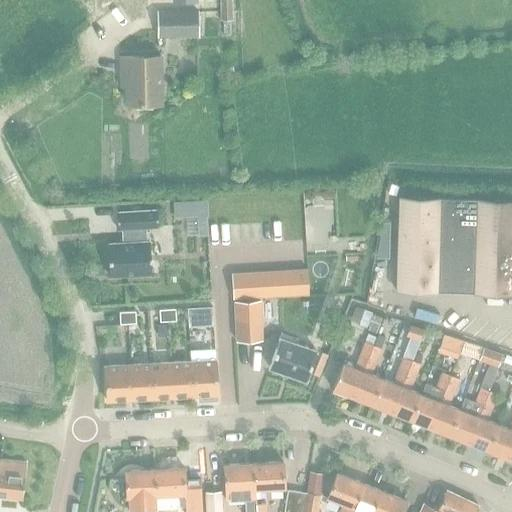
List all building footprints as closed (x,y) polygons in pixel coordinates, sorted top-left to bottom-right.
[(232,19),(231,0),(219,0),(220,19),(232,19)] [(158,35),(197,34),(197,10),(157,11),(158,35)] [(127,103),(161,102),(159,54),(120,55),(120,72),(126,72),(127,103)] [(396,290),(511,293),(511,199),(399,196),(396,290)] [(206,212),(206,198),(173,200),(174,214),(206,212)] [(156,209),(116,212),(117,229),(122,229),(123,242),(107,243),(109,276),(150,274),(148,241),(146,241),(145,227),(157,227),(156,209)] [(389,220),(381,219),(374,256),(387,256),(389,220)] [(307,269),(294,270),(295,294),(308,293),(307,269)] [(281,270),(269,271),(270,295),(283,294),(281,270)] [(294,270),(281,270),(283,294),(295,294),(294,270)] [(258,296),(270,295),(269,271),(256,272),(258,296)] [(245,298),(244,275),(231,276),(233,297),(233,299),(245,298)] [(256,275),(244,275),(245,298),(257,297),(256,275)] [(260,301),(234,302),(236,340),(261,339),(260,301)] [(212,318),(212,306),(204,306),(204,318),(212,318)] [(175,308),(167,309),(168,321),(176,320),(175,308)] [(160,321),(168,321),(167,309),(159,309),(160,321)] [(127,311),(127,323),(135,323),(135,310),(127,311)] [(119,324),(127,323),(127,311),(119,311),(119,324)] [(406,335),(419,340),(423,329),(410,324),(406,335)] [(305,380),(316,350),(279,337),(268,368),(305,380)] [(332,388),(352,396),(373,344),(365,341),(355,367),(343,362),(332,388)] [(372,404),(382,378),(371,373),(375,362),(381,348),(373,344),(352,396),(372,404)] [(479,359),(497,366),(501,354),(483,347),(479,359)] [(372,404),(391,411),(412,359),(403,356),(397,371),(393,382),(382,378),(372,404)] [(215,359),(190,360),(192,396),(217,394),(215,359)] [(391,411),(410,419),(421,393),(410,389),(420,363),(412,359),(391,411)] [(190,360),(170,361),(172,397),(192,396),(190,360)] [(170,361),(150,363),(152,398),(172,397),(170,361)] [(152,398),(150,363),(130,364),(132,399),(152,398)] [(106,401),(132,399),(130,364),(104,365),(106,401)] [(410,419),(429,427),(450,375),(441,371),(436,386),(431,397),(421,393),(410,419)] [(449,435),(459,408),(448,404),(452,393),(458,378),(450,375),(429,427),(449,435)] [(449,435),(468,442),(489,390),(480,386),(470,413),(459,408),(449,435)] [(468,442),(487,450),(497,424),(486,419),(497,393),(489,390),(468,442)] [(487,450),(506,458),(511,442),(511,419),(508,428),(497,424),(487,450)] [(0,460),(0,495),(23,498),(27,463),(0,460)] [(253,463),(254,490),(284,488),(282,461),(253,463)] [(245,498),(245,505),(245,511),(255,511),(255,505),(254,490),(253,463),(223,464),(226,499),(245,498)] [(154,469),(156,496),(183,494),(184,511),(201,511),(199,478),(184,479),(183,467),(154,469)] [(156,496),(154,469),(124,471),(126,498),(128,497),(129,511),(157,509),(156,496)] [(323,473),(309,471),(305,493),(305,492),(301,511),(316,511),(320,494),(323,473)] [(343,504),(354,509),(364,483),(336,472),(326,497),(343,504)] [(364,483),(354,509),(352,511),(401,511),(406,501),(364,483)] [(474,511),(478,505),(446,489),(436,509),(422,503),(418,511),(474,511)] [(284,511),(301,511),(305,492),(288,490),(284,511)] [(221,491),(206,492),(206,511),(221,511),(221,499),(221,491)]
